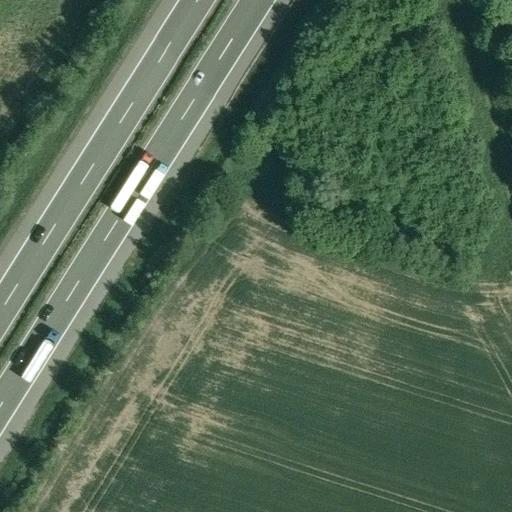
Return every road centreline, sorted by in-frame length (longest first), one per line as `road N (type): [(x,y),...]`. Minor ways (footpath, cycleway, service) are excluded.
road 1 (motorway): [(0,412),(267,0)]
road 2 (motorway): [(188,0),(0,290)]
